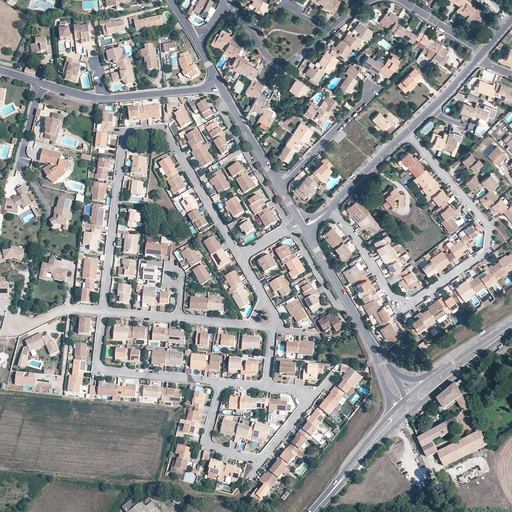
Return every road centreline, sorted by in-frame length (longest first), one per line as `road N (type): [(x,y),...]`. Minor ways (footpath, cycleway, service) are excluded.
road 1 (residential): [(329,208),(391,297),(412,302),(488,249),(490,230),(407,131)]
road 2 (residential): [(239,257),(165,132),(134,132),(124,141),(104,312)]
road 3 (residential): [(223,383),(209,441),(262,460),(306,396)]
road 4 (residential): [(104,312),(99,360),(107,371),(223,383)]
road 5 (residential): [(228,0),(275,62),(290,62),(329,30)]
road 6 (residential): [(303,227),(373,347)]
road 7 (residential): [(278,185),(370,89)]
